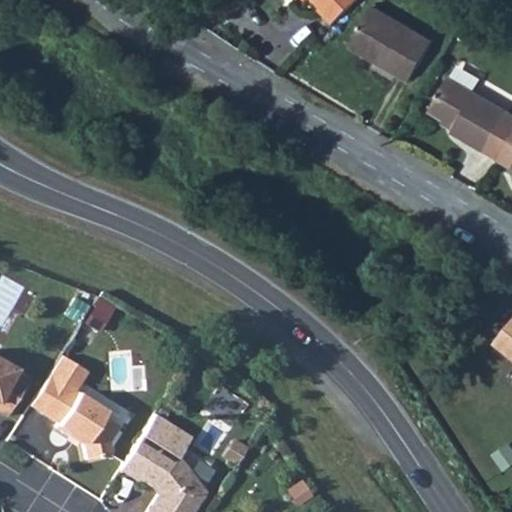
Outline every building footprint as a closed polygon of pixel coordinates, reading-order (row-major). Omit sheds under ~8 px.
[(209,0),(223,18),(246,0),(209,0)] [(320,0),(324,5),(321,8),(333,21),(356,0),(320,0)] [(410,75),(433,37),(376,4),(354,42),(410,75)] [(500,158),(511,137),(511,110),(451,76),(431,110),(457,125),(454,131),(500,158)] [(511,137),(500,158),(511,164),(511,137)] [(81,291),(70,315),(102,330),(114,306),(81,291)] [(511,317),(492,342),(511,358),(511,317)] [(0,416),(16,425),(38,389),(23,382),(25,378),(0,364),(0,416)] [(116,419),(72,392),(53,423),(67,432),(65,436),(82,446),(83,444),(92,450),(97,468),(121,463),(118,450),(128,434),(113,424),(116,419)] [(190,466),(202,446),(165,423),(154,441),(131,478),(150,490),(151,487),(163,494),(170,503),(164,511),(209,511),(216,501),(190,466)]
